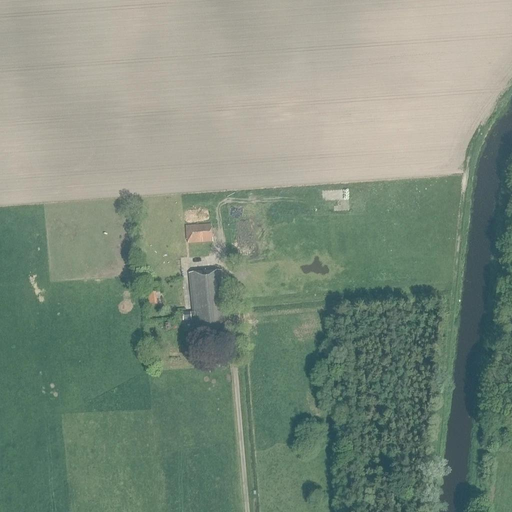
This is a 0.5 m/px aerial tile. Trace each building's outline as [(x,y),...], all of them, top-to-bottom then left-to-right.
[(186,245),(212,243),(211,224),(185,226),(186,245)] [(200,324),(201,341),(220,339),(218,315),(225,314),(221,267),(188,269),(192,313),(189,314),(189,311),(181,311),(181,319),(190,319),(189,317),(192,316),(192,317),(195,317),(196,325),(200,324)] [(134,322),(130,273),(100,276),(105,325),(134,322)] [(149,293),(151,304),(159,303),(158,292),(149,293)] [(142,372),(141,356),(117,358),(118,374),(142,372)]
